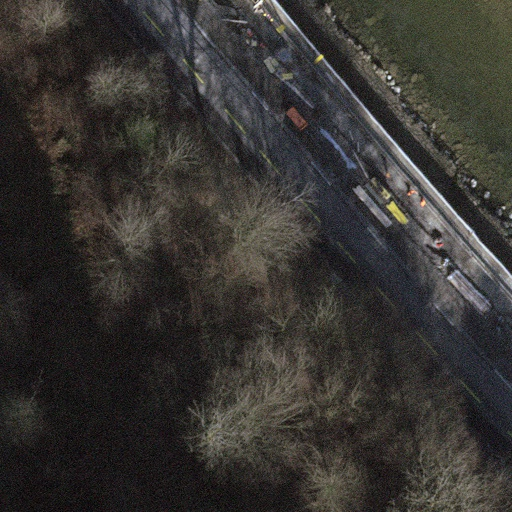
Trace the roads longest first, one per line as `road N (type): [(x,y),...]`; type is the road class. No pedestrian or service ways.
road 1 (primary): [(511,388),(175,0)]
road 2 (track): [(0,87),(121,427),(179,511)]
